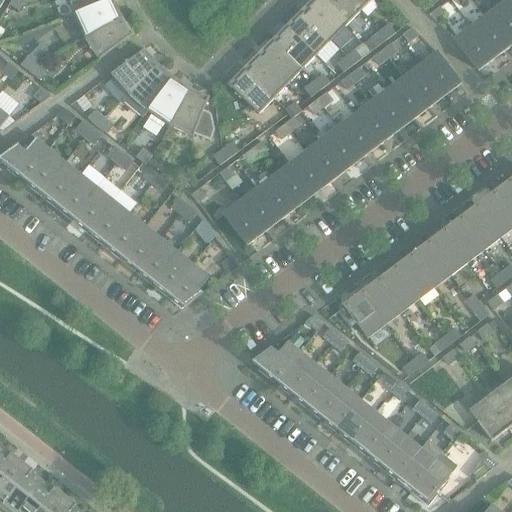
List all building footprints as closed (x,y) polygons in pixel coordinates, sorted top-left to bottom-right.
[(18,12),(25,2),(22,0),(13,0),(9,6),(18,12)] [(111,2),(110,0),(69,0),(74,15),(75,19),(108,3),(111,2)] [(346,27),(320,2),(318,0),(317,0),(308,10),(310,12),(306,16),(331,42),(346,27)] [(360,13),(347,0),(321,0),(320,2),(346,27),(360,13)] [(373,0),(347,0),(360,13),(373,0)] [(87,42),(117,22),(120,20),(113,7),(111,8),(108,3),(75,19),(85,39),(87,42)] [(511,46),(511,14),(504,4),(488,16),(511,47),(511,46)] [(446,16),(440,8),(429,16),(437,24),(446,16)] [(331,42),(306,16),(304,14),(293,25),(295,26),(291,31),(317,57),(331,42)] [(511,47),(488,16),(472,29),(495,59),(511,47)] [(99,61),(131,37),(123,25),(121,27),(117,22),(87,42),(99,61)] [(396,34),(389,26),(379,33),(386,42),(396,34)] [(317,57),(291,31),(289,29),(279,39),(281,41),(277,45),(303,71),(317,57)] [(409,45),(420,37),(412,29),(403,36),(409,45)] [(495,59),(472,29),(455,41),(455,42),(478,72),(495,59)] [(386,42),(379,33),(370,40),(376,49),(386,42)] [(303,71),(277,45),(275,43),(265,54),(267,55),(262,60),(288,86),(303,71)] [(398,53),(392,44),(383,51),(389,60),(398,53)] [(363,59),(356,50),(347,58),(353,67),(363,59)] [(389,60),(383,51),(373,59),(379,67),(389,60)] [(130,97),(154,69),(150,65),(152,63),(142,52),(111,76),(128,96),(130,97)] [(461,85),(439,57),(438,55),(437,55),(420,68),(443,98),(461,85)] [(30,74),(37,66),(28,58),(21,67),(30,74)] [(288,86),(262,60),(261,58),(250,68),(252,70),(248,74),(274,100),(288,86)] [(353,67),(347,58),(337,65),(344,74),(353,67)] [(11,81),(18,72),(9,65),(2,73),(11,81)] [(40,82),(47,73),(37,66),(30,74),(40,82)] [(149,114),(169,83),(165,79),(166,77),(155,68),(154,69),(130,97),(148,113),(149,114)] [(443,98),(420,68),(404,80),(427,111),(443,98)] [(366,77),(360,69),(350,76),(356,84),(366,77)] [(274,100),(248,74),(246,72),(236,83),(238,84),(233,90),(259,115),(274,100)] [(330,84),(324,75),(314,83),(321,92),(330,84)] [(356,84),(350,76),(341,83),(347,91),(356,84)] [(427,111),(404,80),(388,92),(411,123),(427,111)] [(171,128),(186,95),(181,91),(183,89),(171,81),(169,83),(149,114),(169,127),(171,128)] [(321,92),(314,83),(304,90),(311,99),(321,92)] [(51,98),(49,97),(40,90),(33,98),(41,105),(51,98)] [(214,128),(210,114),(209,113),(204,111),(207,104),(200,101),(201,98),(188,92),(186,95),(171,128),(193,138),(195,133),(210,139),(214,130),(214,128)] [(411,123),(388,92),(372,104),(395,135),(411,123)] [(333,102),(327,94),(317,101),(324,109),(333,102)] [(324,109),(317,101),(308,108),(314,116),(324,109)] [(76,102),(71,106),(82,115),(84,113),(76,102)] [(302,113),(299,108),(295,104),(285,111),(292,120),(294,119),(302,113)] [(395,135),(372,104),(355,117),(378,148),(395,135)] [(0,133),(0,129),(9,118),(0,110),(0,136),(2,135),(0,133)] [(69,127),(75,118),(66,110),(65,110),(57,117),(69,127)] [(98,128),(105,119),(95,112),(88,120),(98,128)] [(378,148),(355,117),(339,129),(362,160),(378,148)] [(107,136),(114,127),(105,119),(98,128),(107,136)] [(300,127),(294,119),(292,120),(285,126),(291,134),(300,127)] [(85,139),(92,131),(82,123),(75,132),(85,139)] [(291,134),(285,126),(275,133),(281,141),(291,134)] [(362,160),(339,129),(323,141),(346,172),(362,160)] [(94,147),(101,138),(92,131),(85,139),(94,147)] [(20,178),(45,147),(36,140),(26,154),(17,147),(0,159),(0,162),(9,169),(8,171),(18,180),(20,178)] [(346,172),(323,141),(306,154),(329,185),(346,172)] [(268,152),(261,143),(252,150),(258,159),(268,152)] [(239,153),(233,144),(223,151),(230,160),(239,153)] [(39,196),(40,195),(65,163),(45,147),(20,178),(32,188),(31,190),(39,196)] [(117,165),(123,156),(114,149),(107,157),(117,165)] [(146,166),(152,158),(143,150),(136,159),(146,166)] [(258,159),(252,150),(243,157),(249,166),(258,159)] [(230,160),(223,151),(213,158),(220,167),(230,160)] [(329,185),(306,154),(290,166),(313,197),(329,185)] [(126,172),(133,164),(123,156),(117,165),(126,172)] [(55,209),(56,207),(81,176),(65,163),(40,195),(48,201),(47,202),(55,209)] [(313,197),(290,166),(274,179),(297,209),(313,197)] [(235,176),(229,168),(220,175),(226,183),(235,176)] [(152,186),(159,177),(150,169),(143,178),(152,186)] [(72,220),(97,189),(81,176),(56,207),(64,213),(63,215),(71,222),(72,220)] [(162,193),(169,185),(159,177),(152,186),(162,193)] [(297,209),(274,179),(257,191),(280,222),(297,209)] [(511,188),(509,184),(493,197),(511,222),(511,188)] [(87,234),(88,233),(113,202),(97,189),(72,220),(80,226),(79,228),(87,234)] [(207,198),(201,189),(191,196),(197,205),(207,198)] [(280,222),(257,191),(241,204),(264,234),(280,222)] [(511,230),(511,222),(493,197),(476,209),(500,240),(511,230)] [(181,216),(188,207),(178,200),(171,209),(181,216)] [(103,247),(104,246),(129,215),(113,202),(88,233),(96,239),(94,240),(103,247)] [(264,234),(241,204),(224,216),(225,216),(224,217),(247,247),(264,234)] [(190,224),(197,215),(188,207),(181,216),(190,224)] [(500,240),(476,209),(460,221),(483,252),(500,240)] [(120,259),(145,227),(129,215),(104,246),(112,252),(111,254),(119,260),(120,259)] [(483,252),(460,221),(444,234),(467,264),(483,252)] [(136,271),(161,240),(145,227),(120,259),(128,265),(127,266),(135,273),(136,271)] [(215,238),(208,229),(199,235),(206,245),(215,238)] [(467,264),(444,234),(427,246),(450,277),(467,264)] [(152,284),(177,253),(161,240),(136,271),(144,277),(143,279),(151,286),(152,284)] [(450,277),(427,246),(411,259),(434,289),(450,277)] [(168,297),(193,266),(177,253),(152,284),(160,290),(159,292),(167,298),(168,297)] [(238,269),(230,258),(221,265),(229,275),(238,269)] [(434,289),(411,259),(395,271),(418,301),(434,289)] [(199,292),(210,279),(193,266),(168,297),(176,303),(174,304),(182,310),(183,309),(184,310),(184,309),(203,295),(199,292)] [(511,278),(511,269),(510,267),(500,275),(506,282),(511,278)] [(418,301),(395,271),(378,283),(401,314),(418,301)] [(506,282),(500,275),(490,282),(496,290),(506,282)] [(401,314),(378,283),(362,295),(385,326),(401,314)] [(385,326),(362,295),(345,308),(368,339),(385,326)] [(481,306),(479,303),(473,296),(466,303),(473,313),(481,306)] [(503,304),(498,297),(488,304),(494,311),(503,304)] [(489,317),(481,306),(473,313),(481,323),(489,317)] [(324,325),(314,317),(305,324),(317,333),(324,325)] [(483,341),(492,333),(487,326),(477,333),(483,341)] [(332,346),(338,337),(329,330),(322,338),(332,346)] [(461,338),(455,330),(445,338),(451,346),(461,338)] [(341,353),(348,345),(338,337),(332,346),(341,353)] [(451,346),(445,338),(435,345),(441,353),(451,346)] [(466,354),(475,346),(470,339),(460,346),(466,354)] [(277,384),(301,354),(288,343),(278,355),(272,350),(272,349),(252,364),(260,371),(259,372),(269,380),(271,379),(277,384)] [(449,367),(458,359),(453,352),(443,359),(449,367)] [(290,397),(292,396),(316,366),(301,354),(277,384),(284,390),(283,391),(290,397)] [(362,370),(368,361),(359,354),(352,362),(362,370)] [(429,363),(423,355),(413,362),(419,370),(429,363)] [(371,377),(378,369),(368,361),(362,370),(371,377)] [(419,370),(413,362),(402,370),(408,378),(419,370)] [(307,408),(331,378),(316,366),(292,396),(299,402),(298,403),(305,409),(307,408)] [(320,421),(322,420),(346,390),(331,378),(307,408),(314,414),(313,415),(320,421)] [(392,394),(399,385),(389,378),(383,386),(392,394)] [(401,401),(408,393),(399,385),(392,394),(401,401)] [(511,427),(511,395),(505,385),(487,398),(511,429),(511,427)] [(337,432),(361,402),(346,390),(322,420),(329,426),(328,427),(335,433),(337,432)] [(511,429),(487,398),(469,412),(478,423),(478,424),(492,443),(511,429)] [(352,444),(376,414),(361,402),(337,432),(344,438),(343,439),(350,445),(352,444)] [(422,418),(429,410),(420,402),(413,411),(422,418)] [(431,425),(438,417),(429,410),(422,418),(431,425)] [(366,458),(367,456),(391,426),(376,414),(352,444),(360,450),(358,452),(366,458)] [(382,468),(406,438),(391,426),(367,456),(375,462),(373,464),(381,470),(382,468)] [(452,442),(459,434),(450,426),(443,435),(452,442)] [(396,482),(397,480),(421,450),(406,438),(382,468),(390,474),(388,476),(396,482)] [(9,458),(0,450),(0,490),(23,462),(12,454),(9,458)] [(411,493),(412,492),(436,462),(421,450),(397,480),(405,486),(403,488),(411,493)] [(499,466),(488,457),(482,465),(490,472),(499,466)] [(34,471),(23,462),(0,490),(0,508),(4,511),(18,511),(41,483),(31,475),(34,471)] [(436,494),(452,475),(436,462),(412,492),(420,498),(418,500),(428,508),(438,496),(436,494)] [(52,492),(41,483),(18,511),(53,511),(66,497),(55,488),(52,492)] [(77,506),(66,497),(53,511),(76,511),(74,509),(77,506)]
